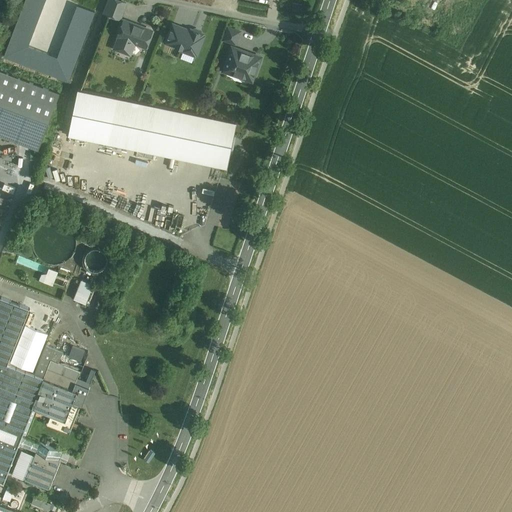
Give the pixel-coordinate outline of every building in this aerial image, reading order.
[(126,3),(117,0),(108,0),(104,13),(120,19),(126,3)] [(152,31),(124,20),(118,36),(119,37),(115,48),(130,54),(134,43),(145,47),(152,31)] [(190,31),(173,24),(166,42),(183,49),(183,50),(195,55),(195,54),(197,54),(204,36),(202,35),(203,34),(191,29),(190,31)] [(239,31),(228,27),(224,39),(235,43),(239,31)] [(260,57),(232,47),(224,70),(252,80),(255,71),(256,70),(257,67),(257,65),(260,57)] [(59,93),(0,70),(0,135),(38,149),(59,93)] [(236,122),(78,89),(69,134),(226,167),(236,122)] [(94,239),(83,233),(79,240),(90,246),(94,239)] [(40,278),(54,284),(60,270),(50,266),(48,273),(43,271),(40,278)] [(22,274),(10,270),(7,279),(18,283),(22,274)] [(93,284),(81,280),(73,299),(85,304),(93,284)] [(20,296),(9,291),(7,295),(18,300),(20,296)] [(0,481),(4,483),(19,444),(36,451),(39,443),(35,441),(25,437),(36,409),(65,420),(73,402),(77,391),(73,390),(75,382),(80,371),(58,362),(50,359),(43,378),(34,374),(7,364),(29,308),(0,296),(0,481)] [(62,351),(46,345),(34,374),(43,378),(50,359),(58,362),(62,351)] [(89,388),(75,382),(73,390),(77,391),(73,402),(82,405),(89,388)] [(34,455),(25,480),(49,489),(63,452),(64,452),(64,451),(40,442),(39,443),(36,451),(34,455)] [(21,450),(12,475),(25,480),(34,455),(21,450)] [(32,502),(56,510),(58,503),(34,495),(32,502)] [(15,500),(14,500),(13,501),(12,501),(11,502),(10,504),(11,506),(11,507),(12,507),(13,508),(14,508),(16,508),(17,507),(18,507),(18,506),(18,505),(18,504),(18,503),(18,502),(17,501),(16,501),(15,500)] [(0,511),(18,511),(19,511),(18,511),(0,503),(0,511)] [(31,503),(30,508),(43,511),(46,511),(48,508),(31,503)]
